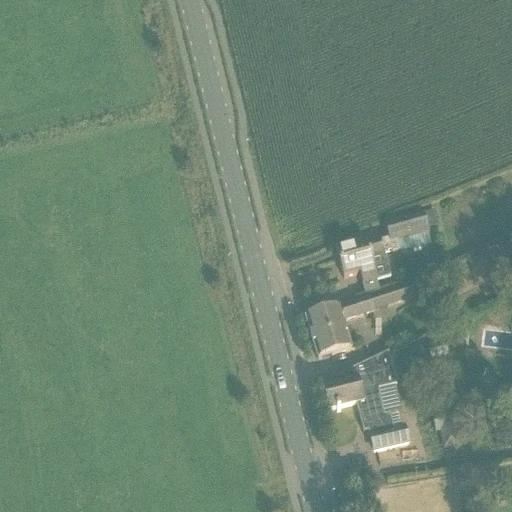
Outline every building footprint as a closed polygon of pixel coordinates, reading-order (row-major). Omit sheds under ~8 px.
[(435,213),(423,216),(427,231),(439,228),(435,213)] [(355,249),(336,254),(343,281),(360,276),(362,286),(382,281),(390,279),(384,255),(391,253),(392,255),(399,253),(397,243),(428,235),(427,231),(423,216),(384,226),(362,232),(366,246),(355,249)] [(468,264),(476,281),(490,274),(483,258),(468,264)] [(368,297),(369,301),(305,320),(316,358),(349,348),(342,324),(373,314),(372,312),(432,294),(428,279),(368,297)] [(355,382),(323,390),(328,413),(348,408),(358,406),(364,433),(368,432),(369,437),(389,432),(392,432),(388,416),(382,418),(376,393),(395,389),(387,356),(365,366),(368,376),(355,378),(355,382)] [(455,404),(429,411),(436,435),(439,434),(443,451),(460,446),(456,430),(462,429),(455,404)] [(389,432),(369,437),(373,455),(393,450),(407,447),(403,429),(392,432),(389,432)]
